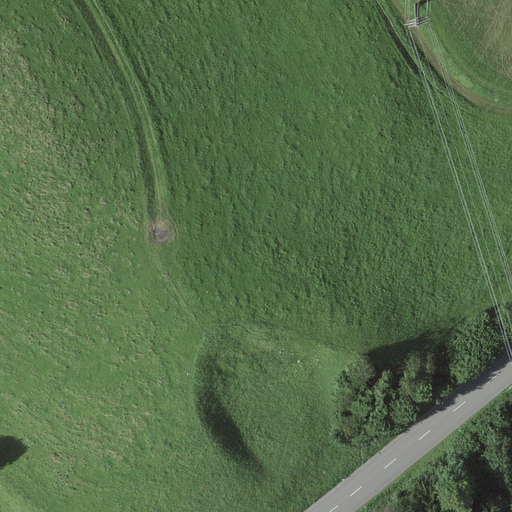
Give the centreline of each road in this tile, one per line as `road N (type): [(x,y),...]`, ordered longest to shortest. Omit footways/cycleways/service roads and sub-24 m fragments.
road 1 (tertiary): [(511,372),(332,511)]
road 2 (track): [(511,113),(452,91),(386,0)]
